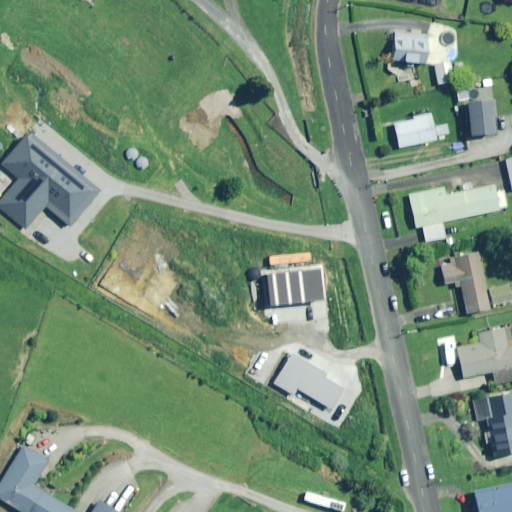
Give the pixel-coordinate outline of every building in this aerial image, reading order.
[(103,0),(85,0),(99,12),(107,3),(103,0)] [(427,38),(395,33),(390,62),(422,67),(427,38)] [(449,62),(433,65),(437,85),(453,82),(449,62)] [(487,104),(463,106),(465,140),(490,138),(487,104)] [(427,118),(390,126),(395,150),(432,142),(427,118)] [(99,188),(30,130),(2,163),(19,177),(0,198),(0,206),(26,228),(46,204),(69,223),(99,188)] [(245,195),(212,182),(207,194),(240,208),(245,195)] [(410,194),(417,225),(501,208),(496,183),(447,194),(446,186),(410,194)] [(488,222),(487,220),(486,219),(484,218),(483,218),(482,217),(481,217),(479,218),(478,218),(477,219),(476,219),(475,220),(474,222),(474,223),(473,224),(473,226),(474,227),(474,228),(475,229),(476,230),(477,231),(478,232),(479,232),(480,233),(482,233),(483,233),(484,232),(485,231),(487,231),(487,230),(488,228),(489,227),(489,226),(489,224),(489,223),(488,222)] [(478,250),(450,256),(452,263),(442,265),(446,282),(461,279),(468,313),(491,308),(478,250)] [(505,269),(503,267),(502,266),(500,265),(499,265),(497,265),(496,265),(494,265),(493,266),(492,267),(491,268),(490,269),(489,270),(489,272),(489,273),(489,275),(489,276),(490,278),(491,279),(492,280),(493,281),(494,282),(496,282),(497,282),(499,282),(500,282),(502,281),(503,280),(504,279),(505,278),(506,276),(506,275),(506,273),(506,272),(506,270),(505,269)] [(321,267),(268,273),(272,303),(325,297),(321,267)] [(511,291),(510,283),(491,288),(494,304),(511,299),(511,291)] [(458,347),(465,377),(511,366),(511,344),(509,346),(505,327),(478,332),(480,342),(458,347)] [(327,372),(293,352),(275,383),(295,394),(299,387),(332,407),(343,388),(324,377),(327,372)] [(511,453),(511,404),(510,393),(472,400),(476,421),(486,419),(488,432),(484,433),(486,444),(491,443),(493,457),(511,453)] [(24,445),(0,484),(0,496),(25,511),(118,511),(99,500),(91,511),(72,511),(74,510),(32,484),(48,459),(24,445)] [(511,511),(511,484),(476,493),(480,511),(511,511)]
